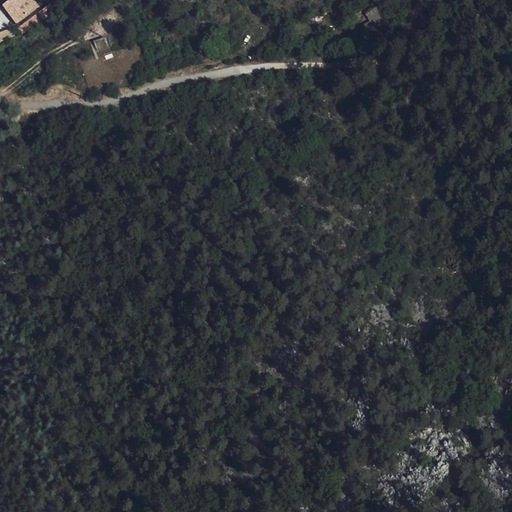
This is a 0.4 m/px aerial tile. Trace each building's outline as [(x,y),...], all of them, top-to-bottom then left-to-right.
[(2,0),(1,1),(12,20),(33,8),(28,0),(2,0)] [(23,33),(42,21),(35,11),(17,23),(23,33)] [(375,21),(374,29),(383,29),(384,11),(370,11),(369,21),(375,21)] [(356,28),(368,29),(369,21),(356,20),(356,28)] [(13,28),(0,31),(0,40),(15,36),(13,28)] [(87,91),(134,78),(143,74),(133,44),(77,60),(87,91)]
